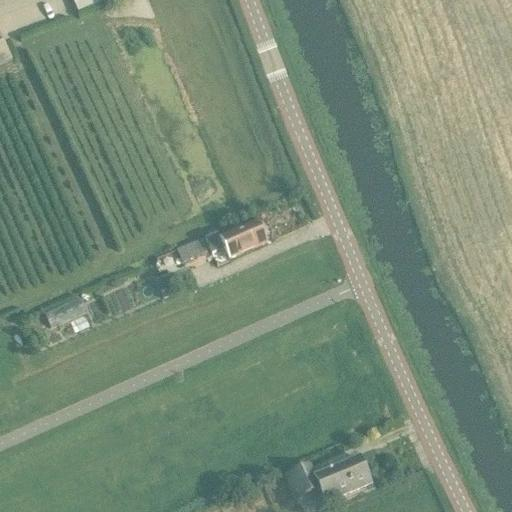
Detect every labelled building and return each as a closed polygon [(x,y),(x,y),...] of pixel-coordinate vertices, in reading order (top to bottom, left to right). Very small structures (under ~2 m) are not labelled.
[(96,0),(85,0),(90,11),(99,7),(96,0)] [(0,41),(0,57),(9,52),(3,40),(0,41)] [(223,253),(227,263),(266,245),(257,225),(219,242),(217,237),(206,242),(213,257),(223,253)] [(196,243),(176,251),(182,265),(202,257),(207,255),(201,241),(196,243)] [(325,507),(371,487),(359,460),(314,480),(309,467),(286,477),(297,501),(318,492),(325,507)]
